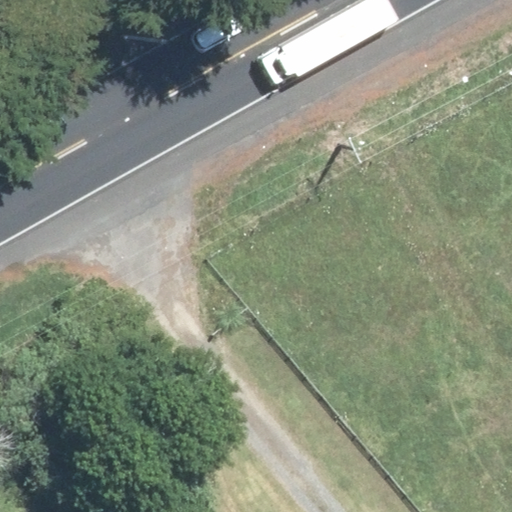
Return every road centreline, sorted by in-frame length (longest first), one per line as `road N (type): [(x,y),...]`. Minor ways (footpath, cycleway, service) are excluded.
road 1 (trunk): [(335,0),(0,188)]
road 2 (unknown): [(48,160),(276,392)]
